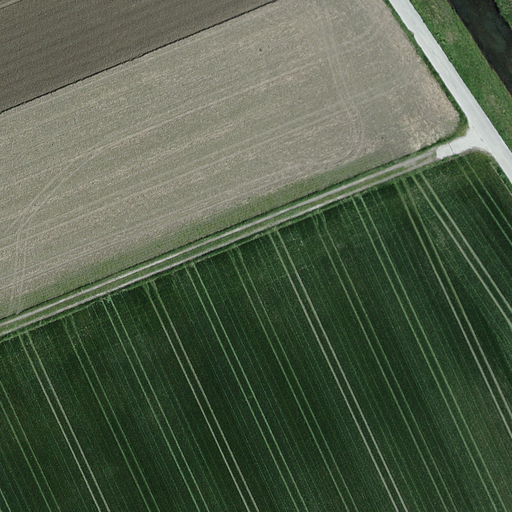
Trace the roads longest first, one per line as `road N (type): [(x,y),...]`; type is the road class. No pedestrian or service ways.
road 1 (track): [(0,330),(485,131)]
road 2 (unclassified): [(399,0),(511,170)]
